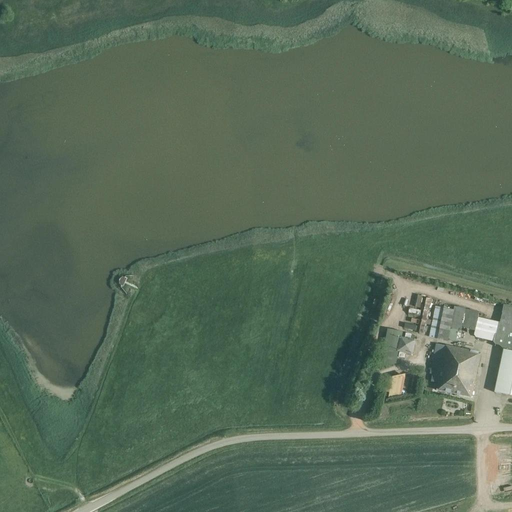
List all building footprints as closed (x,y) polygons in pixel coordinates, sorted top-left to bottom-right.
[(421,306),(423,295),(416,294),(414,305),(421,306)] [(419,330),(423,331),(431,298),(427,298),(419,330)] [(476,337),(494,342),(499,345),(504,348),(511,349),(511,306),(504,305),(501,322),(498,323),(478,317),(479,312),(455,306),(454,310),(444,308),(436,306),(429,336),(438,339),(437,340),(456,344),(459,331),(461,331),(462,328),(475,331),(477,332),(476,337)] [(416,340),(401,337),(403,332),(388,329),(383,351),(384,351),(380,368),(397,364),(399,352),(413,355),(416,340)] [(437,392),(454,395),(472,398),(481,354),(437,344),(430,374),(433,375),(431,382),(439,383),(437,392)] [(511,350),(504,348),(495,392),(511,395),(511,350)]
